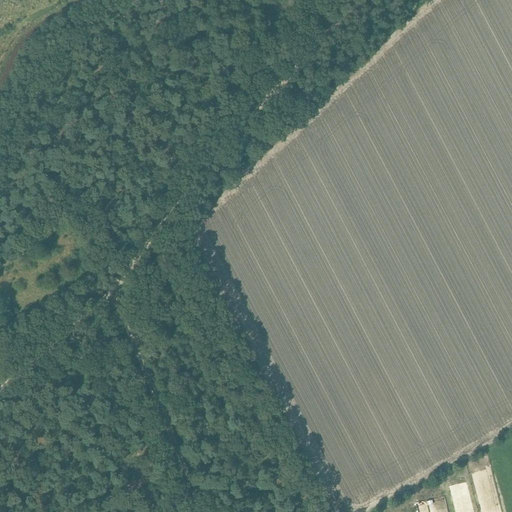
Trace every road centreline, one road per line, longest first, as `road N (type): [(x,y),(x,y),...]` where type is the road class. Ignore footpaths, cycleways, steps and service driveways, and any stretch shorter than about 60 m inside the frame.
road 1 (track): [(361,0),(248,119),(114,289)]
road 2 (track): [(201,511),(114,289)]
road 3 (track): [(114,289),(0,390)]
